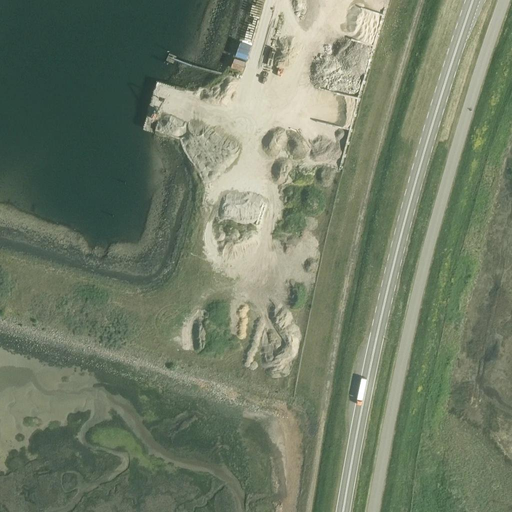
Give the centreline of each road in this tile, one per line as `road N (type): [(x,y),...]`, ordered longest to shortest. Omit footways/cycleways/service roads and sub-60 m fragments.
road 1 (unclassified): [(372,511),(410,322),(504,0)]
road 2 (secondary): [(375,340),(473,0)]
road 3 (trunk): [(343,511),(375,340)]
